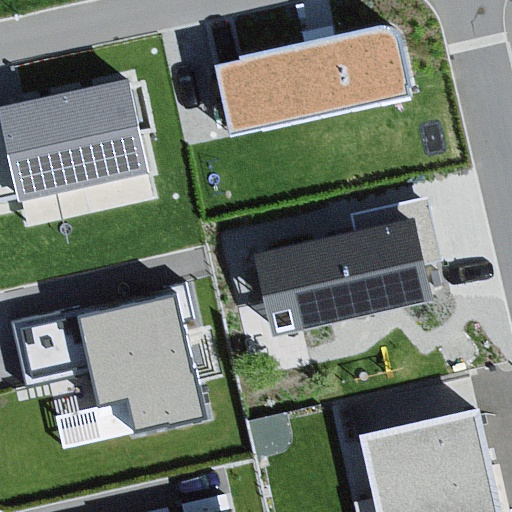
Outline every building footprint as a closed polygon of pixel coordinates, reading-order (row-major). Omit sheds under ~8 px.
[(125,81),(23,105),(48,209),(150,184),(125,81)] [(422,228),(277,261),(297,350),(442,318),(422,228)] [(185,284),(17,323),(30,379),(99,364),(107,399),(133,393),(141,427),(214,410),(185,284)] [(485,401),(366,427),(384,511),(480,511),(508,506),(485,401)] [(240,511),(238,501),(187,511),(240,511)]
